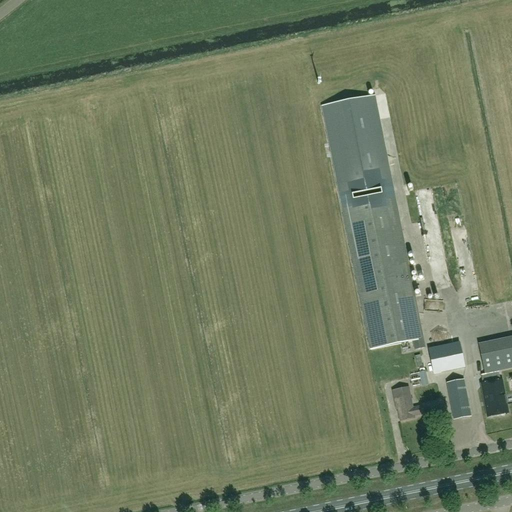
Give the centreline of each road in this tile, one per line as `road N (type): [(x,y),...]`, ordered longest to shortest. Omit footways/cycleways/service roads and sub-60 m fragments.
road 1 (unclassified): [(180,511),(511,445)]
road 2 (primary): [(322,511),(511,472)]
